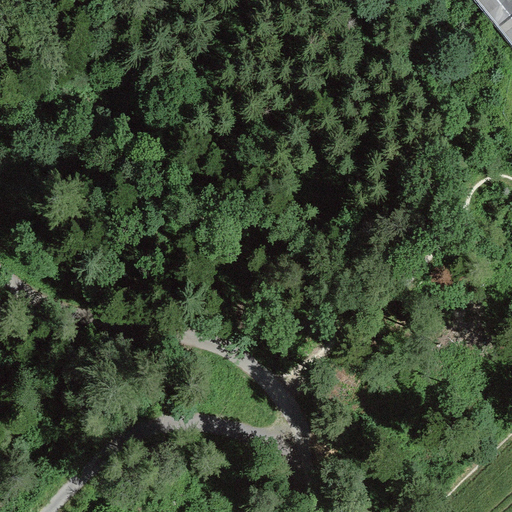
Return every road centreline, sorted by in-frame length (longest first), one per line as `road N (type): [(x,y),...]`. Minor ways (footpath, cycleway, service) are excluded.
road 1 (track): [(312,461),(180,419),(120,441),(48,511)]
road 2 (track): [(209,343),(98,323),(19,289),(0,272)]
road 3 (track): [(322,511),(312,461),(282,396),(249,364),(209,343)]
